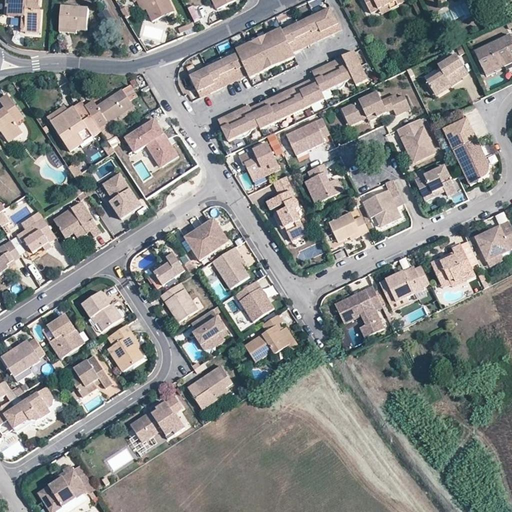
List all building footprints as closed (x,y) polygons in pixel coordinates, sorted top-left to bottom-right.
[(11,0),(11,16),(22,16),(26,17),(25,29),(40,30),(41,8),(39,8),(39,0),(11,0)] [(174,12),(168,0),(132,0),(134,2),(137,1),(138,0),(142,0),(147,10),(152,22),(174,12)] [(142,0),(138,0),(137,1),(142,12),(147,10),(142,0)] [(213,0),(217,9),(236,1),(235,0),(213,0)] [(364,0),(371,14),(380,10),(396,2),(398,5),(406,1),(405,0),(364,0)] [(380,10),(382,14),(399,7),(398,5),(396,2),(380,10)] [(62,7),(60,28),(77,30),(87,31),(89,9),(62,7)] [(211,65),(201,70),(193,74),(188,76),(197,95),(206,91),(208,94),(213,91),(223,87),(221,84),(237,76),(239,79),(246,76),(248,79),(288,59),(293,57),(291,53),(299,49),(298,47),(315,39),(316,41),(331,34),(330,31),(339,27),(330,8),(326,11),(315,16),(306,20),(304,20),(301,19),(298,19),(296,20),(292,22),(290,24),(289,27),(288,29),(281,32),(280,28),(273,31),(234,50),(236,53),(229,57),(226,56),(223,56),(221,57),(218,58),(217,59),(214,60),(212,63),(211,65)] [(25,29),(26,17),(22,16),(21,33),(40,34),(40,30),(25,29)] [(178,28),(180,33),(193,27),(191,22),(178,28)] [(475,52),(485,73),(511,61),(511,37),(510,34),(475,52)] [(299,49),(316,41),(315,39),(298,47),(299,49)] [(237,139),(239,139),(241,138),(242,137),(243,136),(245,134),(246,133),(247,131),(255,127),(256,130),(313,103),(325,98),(323,93),(329,90),(331,91),(335,92),(337,91),(340,90),(342,88),(344,86),(345,84),(346,82),(353,79),(357,85),(368,80),(354,51),(333,61),(335,64),(318,72),(317,69),(310,72),(314,81),(304,85),(303,82),(302,83),(288,89),(290,92),(273,100),(272,97),(257,104),(259,107),(249,111),(247,106),(240,109),(241,111),(227,118),(225,119),(223,116),(215,120),(226,141),(232,138),(235,139),(237,139)] [(428,83),(435,94),(451,85),(452,87),(462,81),(460,77),(467,72),(457,55),(439,67),(443,74),(428,83)] [(333,61),(317,69),(318,72),(335,64),(333,61)] [(485,73),(486,76),(511,64),(511,61),(485,73)] [(223,87),(239,79),(237,76),(221,84),(223,87)] [(435,94),(437,97),(452,87),(451,85),(435,94)] [(84,106),(100,129),(134,106),(122,89),(97,106),(93,100),(84,106)] [(288,89),(272,97),(273,100),(290,92),(288,89)] [(378,94),(368,99),(375,114),(377,117),(393,109),(396,116),(410,109),(404,97),(398,100),(396,96),(382,102),(378,94)] [(0,132),(2,131),(9,143),(23,133),(17,124),(24,119),(8,96),(0,101),(4,106),(5,108),(0,111),(0,132)] [(342,111),(347,121),(356,117),(358,122),(367,118),(375,114),(368,99),(342,111)] [(100,129),(84,106),(82,102),(68,111),(51,122),(71,152),(101,132),(100,129)] [(51,122),(68,111),(64,106),(47,117),(51,122)] [(240,109),(226,115),(227,118),(241,111),(240,109)] [(347,121),(349,126),(358,122),(356,117),(347,121)] [(323,139),(322,136),(329,132),(323,119),(315,122),(287,136),(295,153),(301,150),(303,154),(325,143),(323,139)] [(408,146),(416,163),(437,153),(421,119),(398,130),(406,147),(408,146)] [(473,134),(476,140),(477,140),(467,119),(459,123),(462,130),(465,129),(469,136),(473,134)] [(166,139),(155,121),(126,139),(135,153),(147,145),(152,155),(154,154),(162,167),(170,162),(171,157),(176,154),(170,145),(167,144),(165,140),(166,139)] [(455,151),(471,185),(483,180),(485,178),(486,177),(487,176),(488,174),(488,173),(489,171),(489,170),(489,168),(489,166),(489,164),(488,162),(477,140),(476,140),(473,134),(469,136),(465,129),(462,130),(459,123),(445,130),(448,138),(451,136),(455,143),(459,141),(462,147),(455,151)] [(112,138),(106,128),(101,132),(108,141),(112,138)] [(112,138),(108,141),(112,148),(120,143),(116,136),(112,138)] [(448,138),(455,151),(462,147),(459,141),(455,143),(451,136),(448,138)] [(108,141),(103,145),(110,155),(115,151),(112,148),(108,141)] [(248,168),(254,182),(266,176),(264,171),(277,164),(268,144),(241,157),(244,165),(246,164),(248,163),(250,167),(248,168)] [(406,147),(414,164),(416,163),(408,146),(406,147)] [(69,167),(68,168),(75,178),(81,174),(74,164),(69,167)] [(264,171),(266,176),(280,170),(277,164),(264,171)] [(306,182),(317,204),(344,191),(338,178),(333,181),(330,182),(326,172),(329,171),(325,164),(308,172),(312,179),(306,182)] [(417,180),(426,199),(434,195),(445,189),(448,196),(458,192),(445,166),(417,180)] [(121,219),(142,206),(120,173),(96,189),(107,205),(110,203),(121,219)] [(81,174),(75,178),(78,183),(85,179),(81,174)] [(276,215),(282,230),(286,228),(301,221),(296,212),(298,211),(299,209),(300,207),(300,206),(300,205),(300,203),(299,202),(298,201),(297,200),(295,199),(291,191),(293,191),(286,177),(274,183),(279,196),(267,203),(271,211),(285,204),(287,209),(276,215)] [(389,191),(363,203),(371,219),(375,217),(380,215),(385,226),(401,218),(396,208),(404,204),(393,181),(386,184),(389,191)] [(55,222),(67,240),(75,234),(79,241),(88,235),(86,232),(90,230),(92,233),(95,238),(101,234),(82,204),(55,222)] [(2,211),(0,212),(0,225),(1,227),(5,225),(10,222),(2,211)] [(504,211),(495,215),(499,224),(508,219),(504,211)] [(26,231),(44,219),(40,213),(22,225),(26,231)] [(331,223),(340,241),(351,236),(360,231),(362,235),(369,231),(362,217),(355,220),(352,213),(331,223)] [(381,228),(385,226),(380,215),(375,217),(381,228)] [(20,245),(31,261),(45,251),(42,247),(49,243),(56,238),(44,219),(26,231),(17,237),(22,244),(20,245)] [(198,230),(186,238),(201,260),(231,241),(216,219),(205,226),(206,228),(200,233),(198,230)] [(286,228),(292,242),(302,237),(298,228),(303,226),(301,221),(286,228)] [(477,238),(489,262),(503,255),(511,250),(511,249),(511,248),(511,225),(510,222),(500,227),(502,230),(499,232),(497,228),(477,238)] [(5,225),(1,227),(6,235),(10,233),(5,225)] [(298,228),(302,237),(307,235),(303,226),(298,228)] [(0,249),(0,275),(3,274),(1,271),(8,267),(21,258),(11,242),(0,249)] [(42,247),(45,251),(52,247),(49,243),(42,247)] [(432,263),(442,283),(450,279),(449,277),(454,274),(458,282),(467,278),(466,275),(474,270),(462,245),(454,249),(455,252),(456,255),(442,262),(441,259),(432,263)] [(213,262),(231,289),(250,277),(245,268),(239,259),(242,257),(235,247),(213,262)] [(441,259),(442,262),(456,255),(455,252),(441,259)] [(155,274),(165,287),(186,273),(173,253),(159,261),(164,268),(155,274)] [(192,263),(187,254),(180,258),(186,267),(192,263)] [(489,262),(491,267),(506,260),(503,255),(489,262)] [(239,259),(245,268),(247,266),(242,257),(239,259)] [(195,267),(192,263),(186,267),(189,272),(195,267)] [(424,287),(430,284),(422,266),(416,269),(413,270),(411,268),(380,283),(390,303),(396,300),(397,302),(425,289),(424,287)] [(442,283),(445,289),(452,285),(454,288),(477,277),(474,270),(466,275),(467,278),(458,282),(454,274),(449,277),(450,279),(442,283)] [(165,287),(155,274),(150,277),(159,291),(165,287)] [(236,295),(254,322),(275,308),(258,281),(236,295)] [(161,296),(179,322),(199,310),(181,283),(161,296)] [(367,326),(371,335),(386,328),(377,309),(383,306),(373,287),(337,305),(345,324),(362,316),(367,326)] [(100,324),(104,331),(124,319),(118,309),(115,311),(112,307),(103,293),(83,306),(92,321),(93,320),(96,318),(100,324)] [(196,336),(202,345),(207,343),(208,343),(217,341),(220,344),(226,340),(225,338),(222,333),(227,330),(214,309),(191,324),(196,331),(199,329),(201,333),(196,336)] [(246,346),(257,363),(274,352),(276,355),(289,347),(292,352),(300,347),(287,327),(285,329),(281,331),(278,326),(281,324),(284,322),(279,314),(262,325),(267,332),(246,346)] [(49,328),(68,357),(83,347),(75,334),(77,333),(67,317),(49,328)] [(43,328),(49,340),(54,337),(48,325),(43,328)] [(110,350),(122,369),(132,362),(134,367),(145,359),(139,350),(135,344),(138,342),(127,325),(109,337),(115,346),(110,350)] [(361,328),(365,338),(371,335),(367,326),(361,328)] [(222,333),(225,338),(230,334),(227,330),(222,333)] [(75,334),(83,347),(85,345),(77,333),(75,334)] [(47,356),(36,339),(29,343),(28,341),(21,345),(23,347),(4,360),(16,379),(42,362),(40,360),(47,356)] [(202,345),(205,350),(212,349),(220,344),(217,341),(208,343),(207,343),(202,345)] [(2,357),(4,360),(23,347),(21,345),(2,357)] [(72,379),(85,399),(100,389),(99,387),(96,383),(101,380),(104,384),(108,389),(114,385),(96,358),(75,371),(78,375),(72,379)] [(197,382),(188,388),(203,410),(218,400),(215,394),(226,387),(234,382),(223,365),(202,379),(205,383),(200,386),(197,382)] [(69,375),(72,379),(78,375),(75,371),(69,375)] [(13,391),(16,397),(25,392),(21,386),(13,391)] [(229,393),(226,387),(215,394),(218,400),(229,393)] [(21,404),(33,422),(36,422),(50,413),(48,408),(51,406),(53,398),(47,388),(21,404)] [(137,434),(142,443),(151,437),(162,431),(166,437),(174,432),(176,434),(186,428),(178,415),(176,417),(174,414),(176,413),(183,409),(176,397),(157,410),(158,412),(147,419),(145,417),(131,426),(137,434)] [(0,407),(0,424),(8,420),(14,429),(19,426),(20,422),(27,417),(30,421),(33,422),(21,404),(15,408),(10,401),(0,407)] [(145,417),(147,419),(158,412),(157,410),(145,417)] [(131,438),(139,451),(154,442),(151,437),(142,443),(137,434),(131,438)] [(96,490),(80,466),(74,470),(71,466),(63,471),(67,476),(42,492),(40,497),(49,511),(56,511),(88,492),(89,494),(96,490)]
